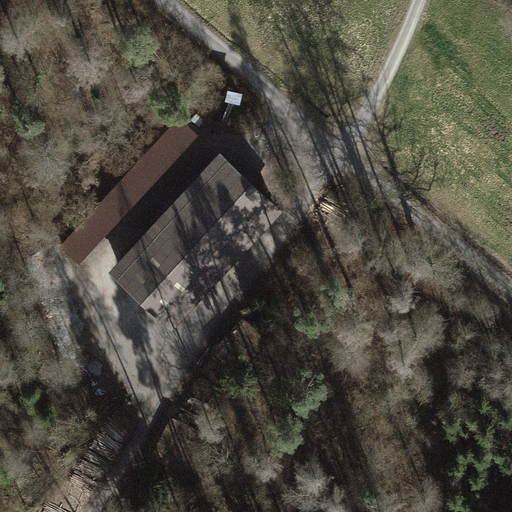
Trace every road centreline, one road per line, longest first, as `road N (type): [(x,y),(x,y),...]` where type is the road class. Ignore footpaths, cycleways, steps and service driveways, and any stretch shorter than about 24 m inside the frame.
road 1 (track): [(511,286),(162,0)]
road 2 (track): [(350,153),(93,511)]
road 3 (track): [(350,153),(422,0)]
